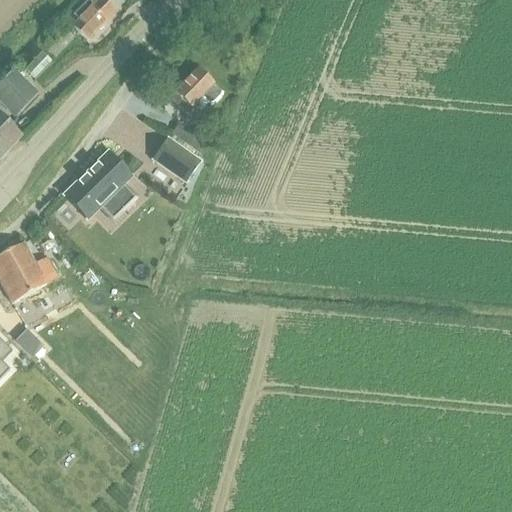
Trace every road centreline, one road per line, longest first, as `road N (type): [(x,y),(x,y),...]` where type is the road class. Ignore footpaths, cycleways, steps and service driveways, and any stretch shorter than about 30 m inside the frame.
road 1 (residential): [(0,238),(34,213),(86,152),(180,0)]
road 2 (unclassified): [(0,174),(167,0)]
